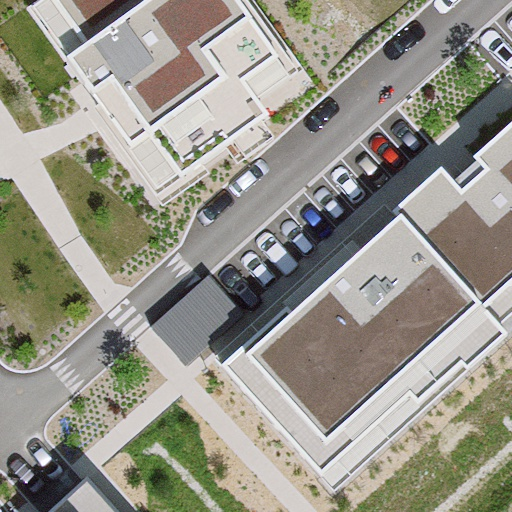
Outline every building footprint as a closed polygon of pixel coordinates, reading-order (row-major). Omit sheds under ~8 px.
[(31,0),(23,6),(63,65),(81,52),(44,0),(31,0)] [(106,125),(157,197),(259,124),(236,93),(270,69),(220,0),(44,0),(81,52),(63,65),(88,101),(97,95),(113,120),(106,125)] [(220,0),(270,69),(236,93),(247,107),(290,78),(237,0),(220,0)] [(279,321),(214,377),(313,487),(401,408),(409,418),(458,375),(448,365),(481,337),(471,326),(511,287),(511,124),(464,167),(467,171),(505,212),(481,233),(444,192),(433,180),(386,221),(393,229),(352,265),(284,326),(279,321)] [(284,326),(352,265),(336,248),(204,366),(214,377),(279,321),(284,326)] [(203,282),(146,333),(179,369),(235,318),(203,282)] [(511,287),(471,326),(483,340),(511,314),(511,287)] [(458,375),(463,381),(495,352),(481,337),(448,365),(458,375)] [(401,408),(313,487),(326,502),(463,381),(458,375),(409,418),(401,408)] [(97,511),(78,490),(53,511),(97,511)]
